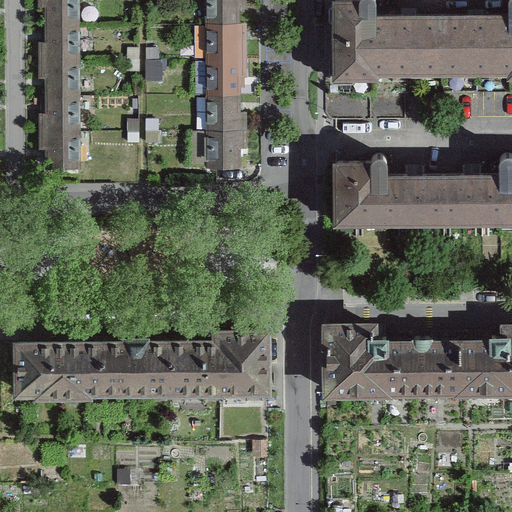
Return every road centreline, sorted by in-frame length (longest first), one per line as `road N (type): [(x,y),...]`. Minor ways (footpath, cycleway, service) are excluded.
road 1 (residential): [(301,193),(16,198),(16,0)]
road 2 (residential): [(300,314),(0,318)]
road 3 (residential): [(300,314),(511,313)]
road 4 (residential): [(301,137),(511,139)]
road 5 (residential): [(300,314),(299,511)]
road 6 (residential): [(302,0),(301,137)]
road 7 (residential): [(301,193),(300,314)]
